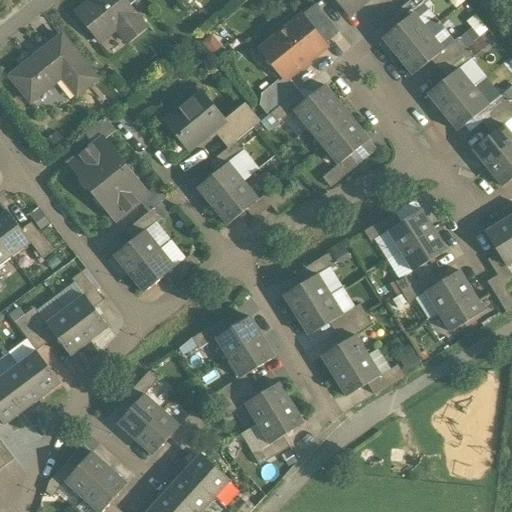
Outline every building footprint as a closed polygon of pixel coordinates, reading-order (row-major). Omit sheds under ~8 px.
[(124,0),(95,0),(76,16),(99,44),(116,30),(129,45),(147,30),(135,15),(136,14),(130,6),(124,0)] [(344,0),(327,0),(340,15),(350,7),(344,0)] [(344,0),(350,7),(355,12),(369,0),(344,0)] [(412,0),(394,15),(402,25),(414,15),(430,2),(427,0),(412,0)] [(339,34),(317,6),(304,16),(327,44),(339,34)] [(402,25),(383,40),(398,59),(429,33),(414,15),(402,25)] [(299,20),(263,49),(288,80),(324,50),(299,20)] [(444,52),(429,33),(398,59),(412,77),(431,62),(444,52)] [(98,81),(62,37),(11,78),(31,104),(62,79),(77,97),(98,81)] [(459,39),(444,52),(431,62),(439,71),(467,48),(459,39)] [(467,48),(439,71),(447,80),(459,71),(475,58),(467,48)] [(447,80),(428,96),(443,114),(474,89),(459,71),(447,80)] [(340,105),(325,87),(306,102),(294,112),(309,130),(340,105)] [(474,89),(443,114),(458,133),(477,118),(489,108),(489,107),(474,89)] [(306,102),(298,93),(270,115),(278,125),(294,112),(306,102)] [(201,95),(166,123),(189,151),(218,128),(224,123),(223,122),(201,95)] [(511,104),(504,95),(489,107),(489,108),(477,118),(484,127),(511,104)] [(260,123),(245,104),(223,122),(224,123),(218,128),(232,146),(237,142),(260,123)] [(511,120),(511,104),(484,127),(492,136),(504,126),(504,127),(511,120)] [(340,105),(309,130),(323,148),(354,123),(340,105)] [(116,132),(105,119),(85,134),(95,146),(102,140),(104,142),(116,132)] [(354,123),(323,148),(338,167),(351,157),(369,142),(354,123)] [(511,136),(504,127),(504,126),(492,136),(473,152),(488,170),(511,150),(511,136)] [(95,146),(71,165),(80,177),(87,178),(98,191),(125,168),(104,142),(102,140),(95,146)] [(245,152),(237,142),(232,146),(209,165),(216,175),(229,165),(245,152)] [(511,180),(511,150),(488,170),(503,188),(511,180)] [(338,167),(322,179),(330,189),(358,166),(351,157),(338,167)] [(216,175),(198,190),(213,208),(244,183),(229,165),(216,175)] [(125,168),(98,191),(108,203),(107,210),(116,222),(141,202),(148,196),(147,195),(125,168)] [(244,183),(213,208),(228,227),(247,212),(259,202),(259,201),(244,183)] [(299,184),(282,198),(271,207),(279,217),(307,194),(299,184)] [(159,186),(147,195),(148,196),(141,202),(149,213),(153,210),(169,198),(159,186)] [(274,189),(259,201),(259,202),(247,212),(254,221),(271,207),(282,198),(274,189)] [(149,213),(125,233),(133,242),(145,232),(146,232),(161,220),(153,210),(149,213)] [(401,224),(388,233),(400,253),(435,232),(422,211),(401,224)] [(22,231),(7,212),(0,216),(0,242),(12,258),(31,244),(22,231)] [(395,214),(364,233),(371,244),(388,233),(401,224),(395,214)] [(511,264),(511,231),(506,221),(485,234),(498,255),(507,268),(511,264)] [(53,253),(31,224),(22,231),(31,244),(43,260),(53,253)] [(133,242),(114,257),(129,276),(160,251),(146,232),(145,232),(133,242)] [(435,232),(400,253),(413,273),(426,265),(447,252),(435,232)] [(0,267),(12,258),(0,242),(0,267)] [(160,251),(129,276),(144,294),(163,279),(175,269),(160,251)] [(329,255),(298,274),(305,284),(318,276),(335,266),(329,255)] [(511,288),(511,276),(507,268),(498,255),(488,261),(498,277),(507,292),(511,288)] [(191,256),(175,269),(163,279),(171,289),(199,266),(191,256)] [(426,265),(413,273),(396,283),(402,294),(433,275),(426,265)] [(439,285),(426,293),(426,294),(438,314),(472,293),(460,272),(439,285)] [(104,302),(82,273),(72,281),(84,297),(85,297),(94,309),(104,302)] [(433,275),(402,294),(409,304),(426,294),(426,293),(439,285),(433,275)] [(305,284),(284,297),(296,317),(331,296),(318,276),(305,284)] [(507,292),(498,277),(487,283),(506,314),(511,310),(511,299),(507,292)] [(472,293),(438,314),(451,334),(485,313),(472,293)] [(331,296),(296,317),(309,338),(330,325),(343,316),(331,296)] [(84,297),(66,311),(90,343),(109,329),(94,309),(85,297),(84,297)] [(360,305),(343,316),(330,325),(336,335),(367,316),(360,305)] [(56,338),(47,325),(35,309),(25,316),(46,345),(56,338)] [(90,343),(66,311),(47,325),(56,338),(71,357),(90,343)] [(46,345),(25,316),(15,324),(37,353),(37,352),(46,345)] [(367,316),(336,335),(342,345),(356,337),(373,327),(367,316)] [(229,331),(216,339),(216,340),(228,360),(266,337),(253,317),(229,331)] [(223,321),(192,340),(199,350),(216,340),(216,339),(229,331),(223,321)] [(266,337),(228,360),(241,379),(241,380),(246,377),(278,356),(266,337)] [(342,345),(322,358),(334,378),(368,357),(356,337),(342,345)] [(61,385),(37,352),(37,353),(18,367),(42,399),(61,385)] [(368,357),(334,378),(347,398),(368,386),(381,377),(368,357)] [(398,366),(381,377),(368,386),(374,396),(404,377),(398,366)] [(42,399),(18,367),(0,380),(0,381),(23,413),(42,399)] [(158,381),(149,373),(125,399),(134,407),(145,396),(158,381)] [(241,379),(215,395),(222,406),(252,387),(246,377),(241,380),(241,379)] [(23,413),(0,381),(0,421),(2,424),(4,427),(23,413)] [(292,405),(279,384),(259,397),(245,406),(258,426),(292,405)] [(252,387),(222,406),(228,416),(245,406),(259,397),(252,387)] [(145,396),(134,407),(118,425),(135,441),(162,412),(145,396)] [(292,405),(258,426),(270,446),(284,438),(304,425),(292,405)] [(180,427),(162,412),(135,441),(153,457),(169,439),(180,428),(180,427)] [(202,421),(193,413),(180,427),(180,428),(169,439),(178,448),(202,421)] [(202,421),(178,448),(187,456),(211,429),(202,421)] [(284,438),(270,446),(254,457),(253,457),(260,467),(290,448),(284,438)] [(14,460),(0,441),(0,462),(4,468),(14,460)] [(76,472),(65,483),(65,484),(83,499),(110,470),(92,454),(76,472)] [(231,482),(201,455),(185,473),(215,500),(231,482)] [(67,463),(49,483),(46,493),(52,498),(65,484),(65,483),(76,472),(67,463)] [(110,470),(83,499),(96,511),(103,511),(111,504),(127,485),(110,470)] [(203,511),(215,500),(185,473),(170,490),(194,511),(203,511)] [(194,511),(170,490),(154,507),(159,511),(194,511)]
